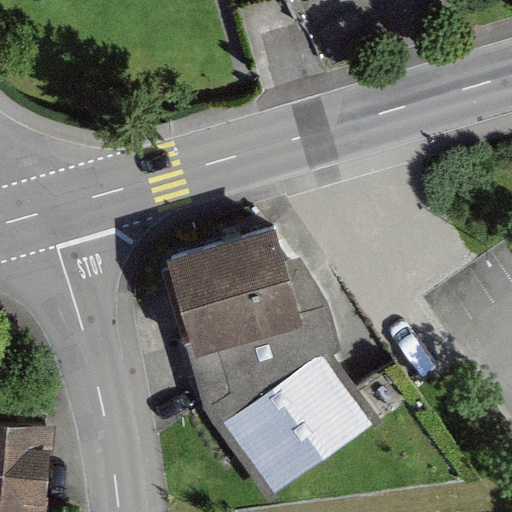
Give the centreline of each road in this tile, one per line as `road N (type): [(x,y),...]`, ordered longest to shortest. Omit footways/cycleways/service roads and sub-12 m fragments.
road 1 (residential): [(26,219),(511,77)]
road 2 (tertiary): [(26,219),(59,247),(100,392),(119,511)]
